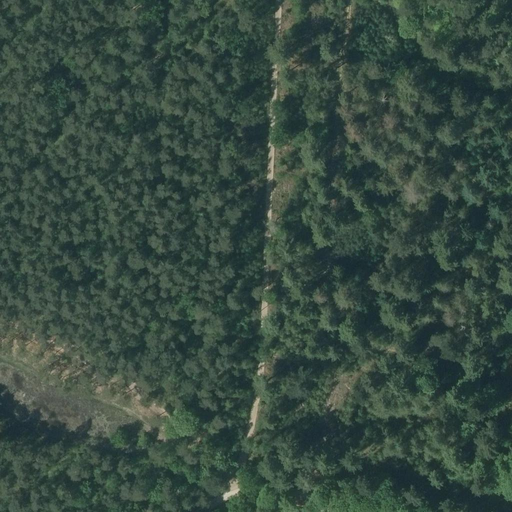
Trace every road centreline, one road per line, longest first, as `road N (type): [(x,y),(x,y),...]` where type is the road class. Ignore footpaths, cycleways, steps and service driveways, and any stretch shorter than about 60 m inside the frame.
road 1 (track): [(236,474),(264,319),(278,0)]
road 2 (track): [(0,331),(30,336),(135,395),(236,474)]
road 3 (track): [(468,511),(236,474)]
road 4 (unclassified): [(200,511),(255,489),(393,511)]
